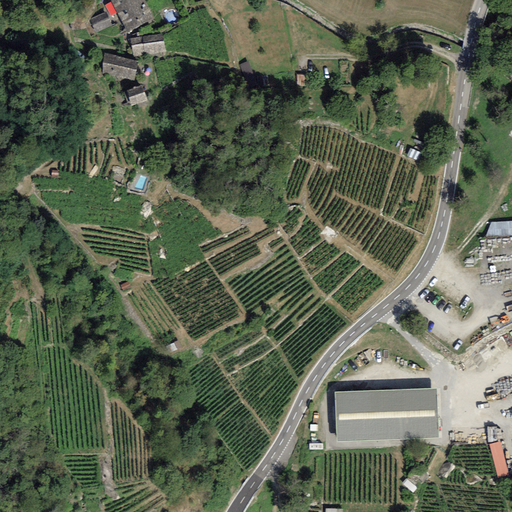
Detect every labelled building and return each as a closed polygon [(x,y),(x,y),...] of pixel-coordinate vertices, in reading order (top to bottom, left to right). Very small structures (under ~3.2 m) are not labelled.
[(142,0),(118,0),(108,6),(124,37),(154,21),(142,0)] [(105,13),(89,19),(94,33),(111,26),(105,13)] [(131,40),(133,57),(165,54),(162,36),(131,40)] [(138,64),(105,55),(100,73),(134,81),(138,64)] [(142,88),(126,93),(131,108),(147,103),(142,88)] [(425,147),(414,142),(408,156),(418,161),(425,147)] [(511,222),(491,222),(491,237),(511,237),(511,222)] [(180,348),(177,343),(168,347),(171,352),(180,348)] [(428,392),(340,396),(343,445),(431,440),(428,392)] [(502,443),(490,446),(499,482),(510,479),(502,443)]
